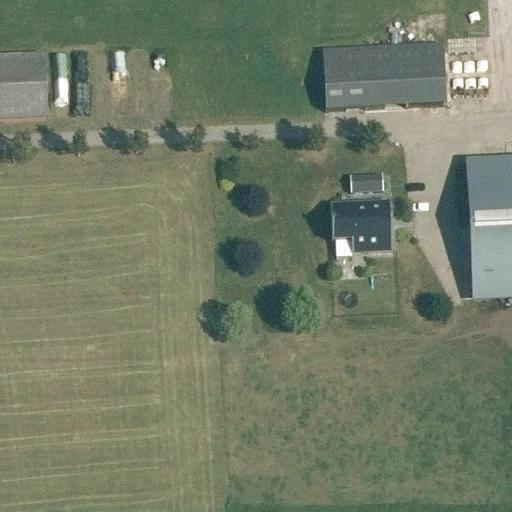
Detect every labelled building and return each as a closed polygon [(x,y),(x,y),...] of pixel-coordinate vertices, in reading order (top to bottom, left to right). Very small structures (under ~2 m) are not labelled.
[(442,47),(321,54),(324,116),(344,115),(344,114),(445,109),(442,47)] [(45,59),(0,60),(0,124),(47,123),(45,59)] [(511,165),(467,168),(474,304),(511,301),(511,165)] [(376,177),(343,178),(344,196),(377,195),(376,177)] [(391,255),(389,207),(329,210),(331,246),(351,245),(351,257),(391,255)]
